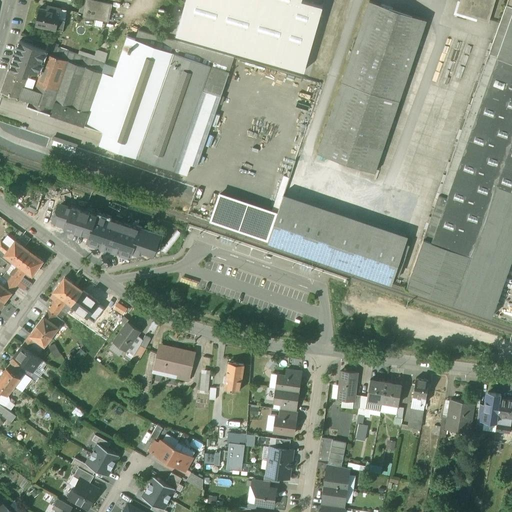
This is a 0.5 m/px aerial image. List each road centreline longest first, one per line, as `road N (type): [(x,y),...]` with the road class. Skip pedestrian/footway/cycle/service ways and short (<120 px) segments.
road 1 (residential): [(65,252),(173,322),(324,351)]
road 2 (residential): [(324,351),(511,376)]
road 3 (residential): [(324,351),(296,511)]
